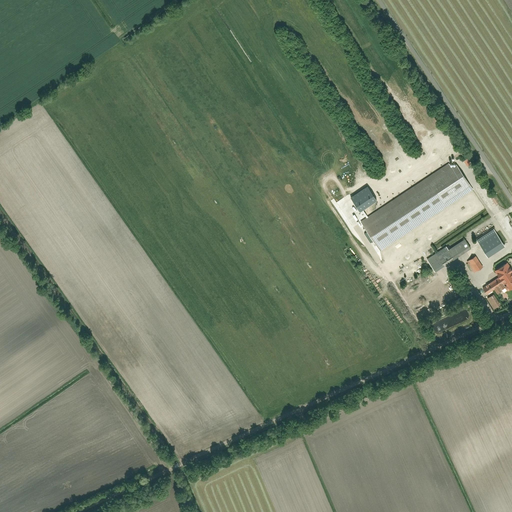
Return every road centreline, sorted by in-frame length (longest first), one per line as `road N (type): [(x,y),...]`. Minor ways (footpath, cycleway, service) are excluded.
road 1 (track): [(78,511),(511,312)]
road 2 (unclassified): [(511,199),(379,0)]
road 3 (track): [(341,206),(435,349)]
